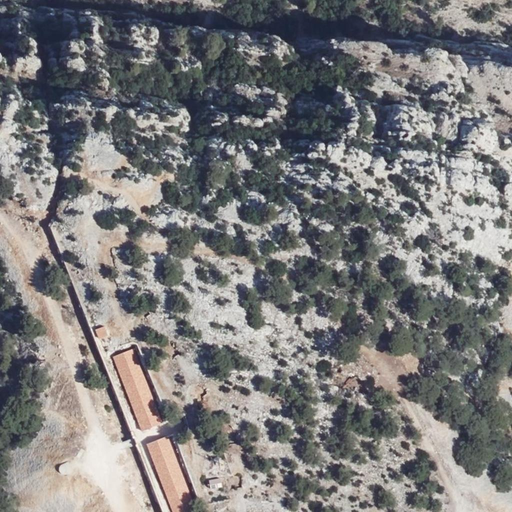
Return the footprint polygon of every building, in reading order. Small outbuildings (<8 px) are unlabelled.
[(103,326),(95,329),(98,338),(106,335),(103,326)] [(133,349),(113,357),(141,431),(161,423),(133,349)] [(166,436),(146,444),(171,511),(190,511),(194,511),(166,436)] [(64,475),(67,475),(73,471),(68,462),(62,465),(59,467),(59,471),(60,474),(64,475)] [(220,478),(208,479),(209,488),(221,487),(220,478)]
